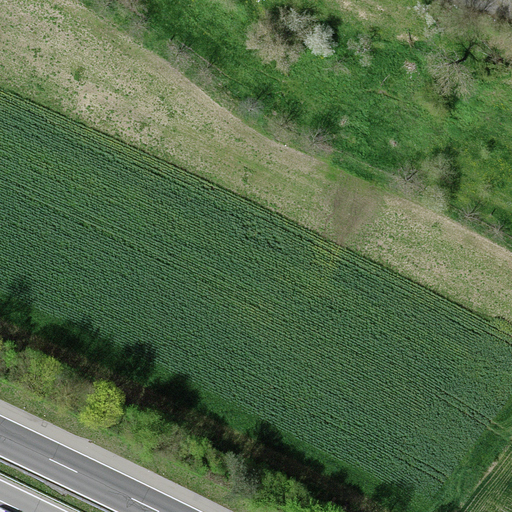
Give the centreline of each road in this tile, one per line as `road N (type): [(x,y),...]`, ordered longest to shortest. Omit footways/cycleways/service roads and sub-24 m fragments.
road 1 (track): [(369,511),(277,462),(0,339)]
road 2 (motorway): [(159,511),(0,435)]
